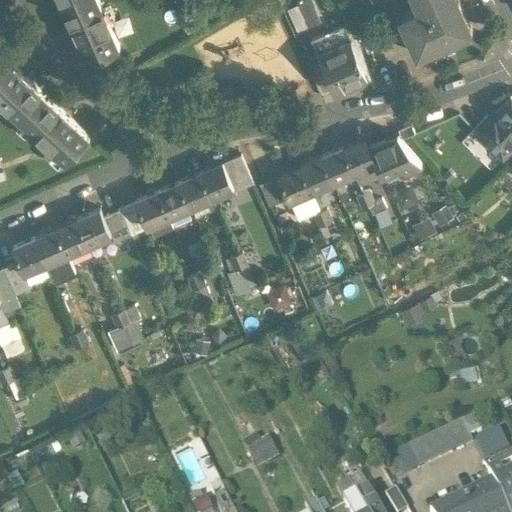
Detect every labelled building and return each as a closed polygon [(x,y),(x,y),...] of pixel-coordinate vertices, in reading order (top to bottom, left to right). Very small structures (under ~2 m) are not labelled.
[(97,0),(60,0),(88,61),(119,47),(97,0)] [(302,0),(291,4),(302,32),(326,23),(316,0),(302,0)] [(414,0),(418,9),(400,17),(416,56),(472,32),(457,0),(414,0)] [(200,2),(188,8),(193,20),(206,15),(200,2)] [(344,24),(311,38),(334,92),(368,78),(344,24)] [(88,136),(1,55),(0,56),(0,101),(65,162),(88,136)] [(511,100),(510,98),(489,119),(486,116),(473,130),(502,157),(511,147),(511,100)] [(410,124),(397,130),(401,139),(414,133),(410,124)] [(422,164),(397,134),(396,135),(369,147),(376,163),(381,173),(397,167),(400,173),(422,164)] [(365,136),(342,146),(342,147),(353,172),(359,185),(379,177),(374,164),(376,163),(369,147),(365,136)] [(342,147),(321,156),(332,182),(353,172),(342,147)] [(240,154),(227,159),(240,189),(252,183),(240,154)] [(321,156),(299,165),(310,191),(332,182),(321,156)] [(233,187),(222,162),(200,171),(211,197),(233,187)] [(299,165),(277,175),(288,200),(310,191),(299,165)] [(200,171),(178,181),(189,206),(211,197),(200,171)] [(277,175),(258,183),(268,205),(281,200),(282,203),(288,200),(277,175)] [(178,181),(157,190),(168,216),(189,206),(178,181)] [(381,198),(374,201),(369,189),(362,192),(368,205),(371,214),(385,208),(381,198)] [(157,190),(135,199),(146,225),(148,224),(152,235),(172,226),(168,216),(157,190)] [(362,192),(356,195),(361,208),(368,205),(362,192)] [(132,203),(119,208),(130,234),(142,229),(132,203)] [(100,208),(78,218),(89,243),(111,234),(100,208)] [(119,208),(107,214),(118,239),(130,234),(119,208)] [(336,232),(326,209),(319,212),(329,235),(336,232)] [(329,235),(319,212),(313,214),(323,237),(329,235)] [(78,218),(56,227),(67,253),(89,243),(78,218)] [(56,227),(35,236),(46,262),(67,253),(56,227)] [(35,236),(13,246),(24,272),(46,262),(35,236)] [(241,251),(235,254),(240,267),(243,275),(250,272),(241,251)] [(235,254),(228,257),(234,270),(240,267),(235,254)] [(15,261),(3,267),(15,293),(27,288),(15,261)] [(15,293),(3,267),(0,268),(0,304),(4,312),(19,304),(15,293)] [(209,294),(199,272),(193,275),(202,296),(209,294)] [(202,296),(193,275),(187,277),(197,301),(203,298),(202,296)] [(270,289),(278,308),(297,300),(289,281),(270,289)] [(209,294),(202,296),(203,298),(206,306),(213,303),(209,294)] [(412,322),(440,304),(434,295),(406,313),(412,322)] [(124,309),(118,311),(123,324),(130,321),(124,309)] [(117,327),(108,331),(116,349),(131,342),(123,324),(118,311),(112,314),(117,327)] [(141,337),(134,320),(130,321),(123,324),(131,342),(141,337)] [(82,329),(76,332),(81,345),(88,342),(82,329)] [(81,345),(76,332),(70,335),(75,347),(81,345)] [(14,378),(9,365),(3,368),(8,381),(14,378)] [(8,381),(3,368),(0,369),(0,379),(2,383),(8,381)] [(463,421),(407,448),(417,468),(473,441),(463,421)] [(260,466),(284,456),(274,432),(250,442),(260,466)] [(507,511),(511,511),(511,465),(490,476),(495,486),(507,511)] [(355,476),(347,481),(356,497),(364,492),(355,476)] [(364,511),(356,497),(347,481),(335,487),(348,511),(364,511)] [(507,511),(495,486),(479,494),(478,492),(445,508),(446,510),(441,511),(507,511)] [(379,511),(367,490),(364,492),(356,497),(364,511),(379,511)] [(395,490),(386,496),(395,511),(402,511),(407,510),(395,490)] [(320,511),(315,501),(304,507),(307,511),(320,511)]
